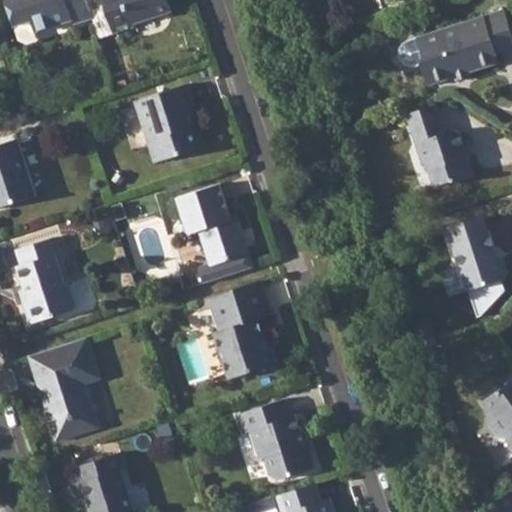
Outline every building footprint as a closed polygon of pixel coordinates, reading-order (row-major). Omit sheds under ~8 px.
[(92,17),(86,0),(3,0),(12,25),(31,20),(34,31),(70,19),(72,24),(92,17)] [(102,0),(114,33),(134,26),(132,22),(170,9),(167,0),(102,0)] [(511,28),(506,10),(418,38),(423,55),(420,64),(421,69),(427,85),(500,63),(497,55),(511,49),(511,28)] [(190,84),(137,101),(155,162),(204,147),(192,110),(198,109),(190,84)] [(433,104),(406,113),(422,165),(426,164),(433,185),(448,180),(455,183),(474,176),(468,156),(466,157),(462,148),(462,147),(464,146),(465,145),(464,144),(461,137),(461,134),(460,133),(454,129),(443,133),(433,104)] [(17,140),(0,144),(0,207),(35,196),(17,140)] [(220,184),(177,197),(189,235),(201,231),(203,238),(212,264),(251,251),(240,217),(232,220),(220,184)] [(484,214),(450,225),(451,228),(456,241),(453,242),(469,290),(472,289),(481,317),(484,315),(507,292),(502,279),(506,278),(511,270),(507,257),(499,253),(491,229),(489,230),(484,214)] [(28,302),(22,304),(29,323),(71,310),(75,300),(70,284),(63,280),(54,253),(60,251),(55,236),(15,249),(21,264),(16,265),(23,289),(28,302)] [(263,279),(213,296),(217,308),(225,330),(216,332),(231,380),(281,364),(275,347),(269,349),(260,320),(275,315),(263,279)] [(88,337),(31,355),(39,379),(36,380),(37,387),(42,389),(45,396),(42,400),(55,441),(99,426),(86,383),(101,378),(88,337)] [(511,380),(506,385),(509,389),(485,406),(493,416),(492,422),(492,428),(500,438),(501,439),(510,440),(511,441),(511,380)] [(247,415),(240,417),(246,435),(253,434),(262,461),(267,459),(273,477),(281,482),(318,471),(309,444),(305,445),(302,436),(304,435),(298,417),(293,419),(287,402),(247,415)] [(120,454),(74,469),(78,484),(75,485),(81,502),(85,501),(88,510),(87,511),(86,511),(133,511),(121,472),(126,471),(120,454)] [(317,483),(274,498),(278,511),(336,511),(332,500),(323,502),(317,483)]
